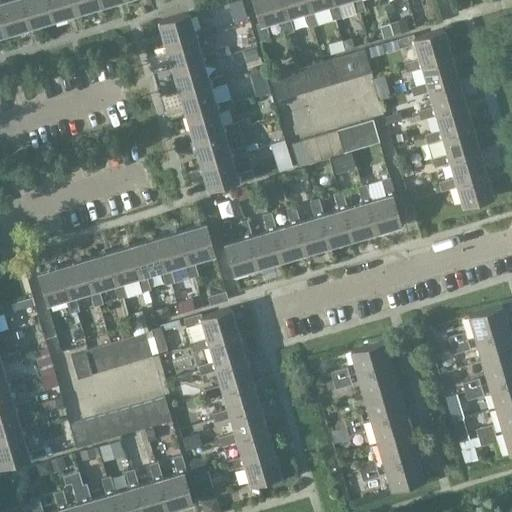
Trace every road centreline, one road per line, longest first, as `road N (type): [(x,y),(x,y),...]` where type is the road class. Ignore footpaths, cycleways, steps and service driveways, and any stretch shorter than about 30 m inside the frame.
road 1 (residential): [(280,315),(511,243)]
road 2 (residential): [(136,178),(0,219)]
